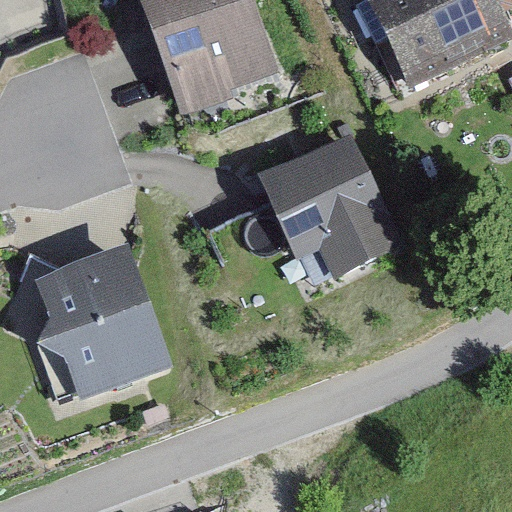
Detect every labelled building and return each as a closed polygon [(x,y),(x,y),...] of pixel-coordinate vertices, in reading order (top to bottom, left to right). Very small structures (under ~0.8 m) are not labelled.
[(255,0),(131,0),(180,131),(236,110),(233,100),(286,81),(255,0)] [(511,48),(511,43),(491,0),(386,0),(367,8),(408,98),(511,48)] [(351,151),(260,194),(267,211),(287,252),(298,274),(323,262),(337,291),(403,260),(351,151)] [(287,252),(267,211),(213,236),(232,277),(287,252)] [(70,279),(35,292),(52,338),(41,365),(69,377),(84,417),(179,383),(133,257),(70,279)] [(70,279),(32,260),(8,319),(52,338),(35,292),(70,279)]
